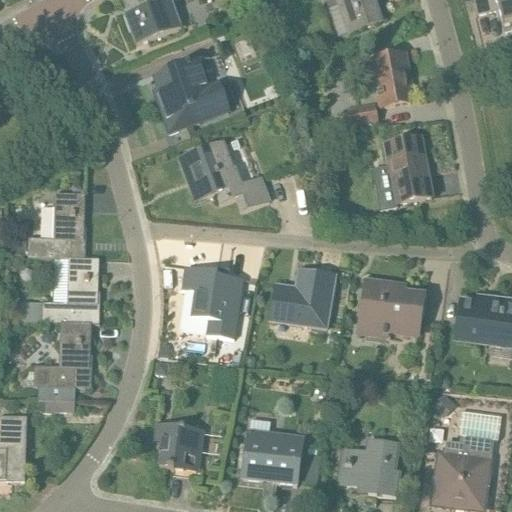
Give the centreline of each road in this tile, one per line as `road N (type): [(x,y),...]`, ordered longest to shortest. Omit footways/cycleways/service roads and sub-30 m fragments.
road 1 (residential): [(489,244),(448,255),(132,230)]
road 2 (residential): [(132,230),(143,310),(130,389),(65,497)]
road 3 (residential): [(50,11),(94,93),(132,230)]
road 4 (residential): [(453,71),(489,244)]
